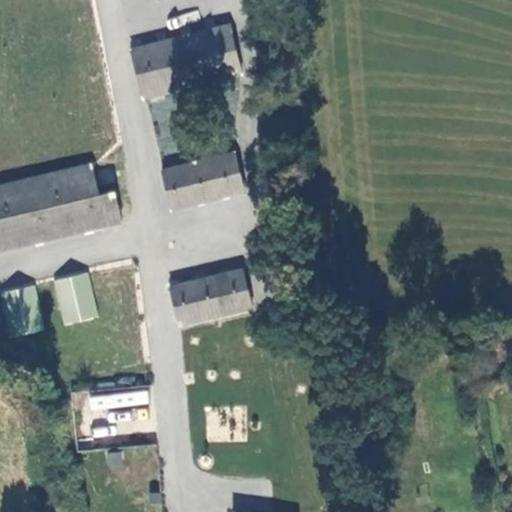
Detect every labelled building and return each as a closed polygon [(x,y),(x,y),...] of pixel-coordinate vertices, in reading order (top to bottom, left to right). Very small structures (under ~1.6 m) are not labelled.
[(245,59),(235,12),(137,34),(147,80),(245,59)] [(244,171),(236,134),(160,150),(169,187),(244,171)] [(96,174),(89,146),(0,169),(0,231),(121,201),(113,170),(96,174)] [(247,282),(239,245),(164,259),(172,297),(247,282)] [(86,255),(52,263),(61,305),(96,297),(86,255)] [(33,268),(0,275),(0,282),(8,318),(42,310),(33,268)]
